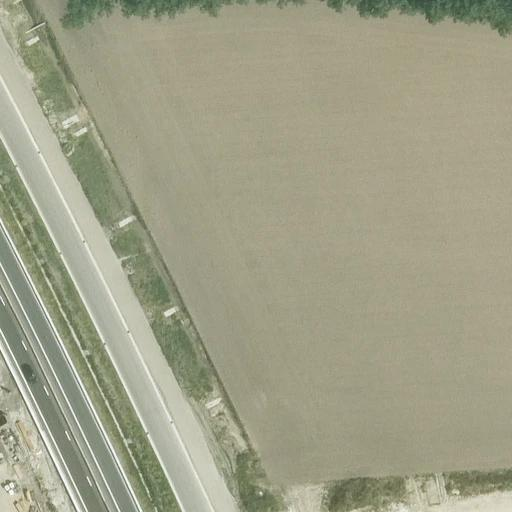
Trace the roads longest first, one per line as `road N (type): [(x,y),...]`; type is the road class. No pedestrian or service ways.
road 1 (unclassified): [(197,511),(0,106)]
road 2 (motorway): [(113,511),(0,276)]
